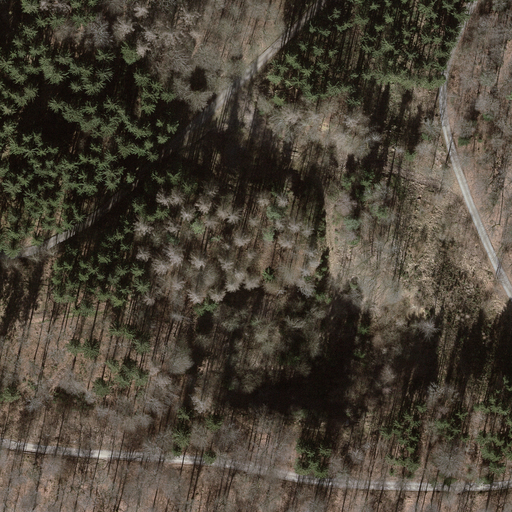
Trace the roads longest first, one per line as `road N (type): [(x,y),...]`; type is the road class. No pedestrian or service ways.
road 1 (track): [(511,482),(336,482),(0,440)]
road 2 (track): [(322,0),(81,225),(55,242),(0,252)]
road 3 (track): [(472,0),(450,78),(450,111),(511,284)]
